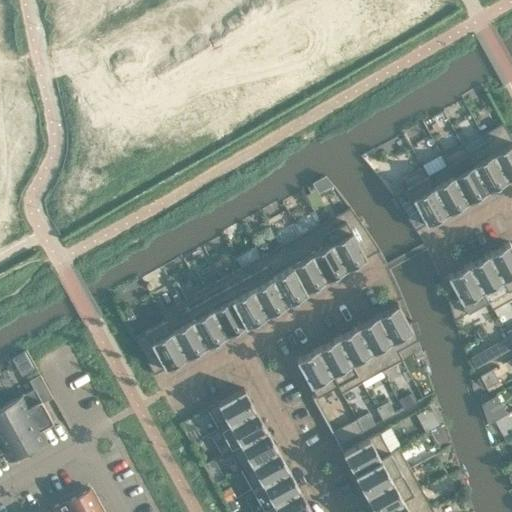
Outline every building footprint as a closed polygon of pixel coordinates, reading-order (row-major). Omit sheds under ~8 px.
[(511,140),(502,122),(481,134),(506,179),(511,175),(511,140)] [(462,144),(461,145),(486,190),(506,179),(481,134),(480,134),(485,143),(467,153),(462,144)] [(461,145),(441,156),(466,201),(486,190),(461,145)] [(422,166),(421,167),(446,212),(466,201),(441,156),(445,165),(427,175),(422,166)] [(405,187),(391,194),(414,229),(446,212),(421,167),(401,178),(405,187)] [(340,212),(320,223),(344,268),(378,249),(355,215),(345,220),(340,212)] [(320,223),(300,234),(325,279),(344,268),(320,223)] [(300,234),(280,245),(305,290),(325,279),(300,234)] [(511,248),(508,241),(487,253),(511,297),(511,248)] [(280,245),(260,256),(285,301),(305,290),(280,245)] [(487,253),(467,264),(492,308),(511,297),(487,253)] [(260,256),(240,267),(265,312),(285,301),(260,256)] [(467,264),(446,275),(457,294),(447,300),(453,319),(486,300),(491,309),(492,308),(467,264)] [(240,267),(220,278),(245,323),(265,312),(240,267)] [(220,278),(200,289),(225,334),(245,323),(220,278)] [(200,289),(180,300),(205,345),(225,334),(200,289)] [(180,300),(160,311),(185,356),(205,345),(180,300)] [(397,303),(376,314),(406,368),(397,350),(417,339),(411,320),(407,322),(397,303)] [(130,309),(123,313),(128,322),(135,318),(130,309)] [(164,320),(133,337),(153,374),(185,356),(160,311),(159,312),(164,320)] [(376,314),(356,325),(386,379),(406,368),(376,314)] [(356,325),(336,336),(366,390),(386,379),(356,325)] [(336,336),(316,347),(346,401),(366,390),(336,336)] [(316,347),(295,359),(306,378),(302,380),(312,397),(335,384),(345,401),(346,401),(316,347)] [(482,349),(470,356),(475,367),(488,360),(482,349)] [(41,402),(51,396),(39,373),(28,379),(33,388),(34,388),(41,402)] [(33,388),(2,405),(26,448),(25,448),(26,447),(45,437),(40,428),(52,421),(41,402),(34,388),(33,388)] [(243,388),(206,408),(218,428),(209,432),(210,433),(254,408),(243,388)] [(497,394),(481,402),(487,422),(507,411),(497,394)] [(26,448),(2,405),(0,406),(0,449),(1,449),(6,458),(25,448),(26,448)] [(428,406),(415,413),(425,431),(438,423),(428,406)] [(254,408),(210,433),(221,453),(265,428),(254,408)] [(362,431),(355,419),(331,432),(338,444),(362,431)] [(511,422),(499,430),(504,440),(511,435),(511,422)] [(194,427),(185,432),(191,443),(200,438),(194,427)] [(221,453),(221,454),(229,449),(240,468),(276,448),(265,428),(221,453)] [(378,431),(342,451),(353,472),(390,452),(389,452),(378,431)] [(390,452),(353,472),(364,492),(409,467),(398,447),(389,452),(390,452)] [(276,448),(240,468),(251,488),(287,468),(276,448)] [(375,511),(420,487),(409,467),(364,492),(375,511)] [(287,468),(251,488),(262,507),(253,511),(255,511),(298,488),(287,468)] [(229,486),(218,492),(224,502),(234,496),(229,486)] [(422,511),(431,507),(420,487),(375,511),(422,511)] [(72,511),(103,511),(90,488),(67,501),(72,511)] [(298,488),(255,511),(302,511),(309,508),(298,488)] [(232,499),(224,503),(229,511),(236,508),(232,499)] [(72,511),(67,501),(46,511),(44,511),(43,511),(72,511)]
